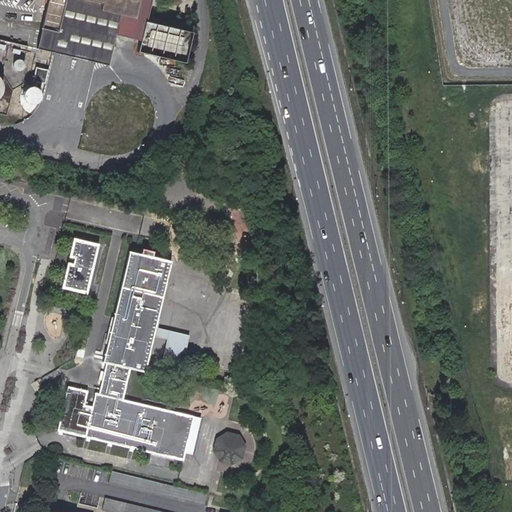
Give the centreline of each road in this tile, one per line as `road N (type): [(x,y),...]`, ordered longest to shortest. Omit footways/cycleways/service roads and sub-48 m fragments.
road 1 (trunk): [(428,511),(304,0)]
road 2 (trunk): [(269,0),(393,511)]
road 3 (residential): [(25,241),(39,251),(39,264),(0,437)]
